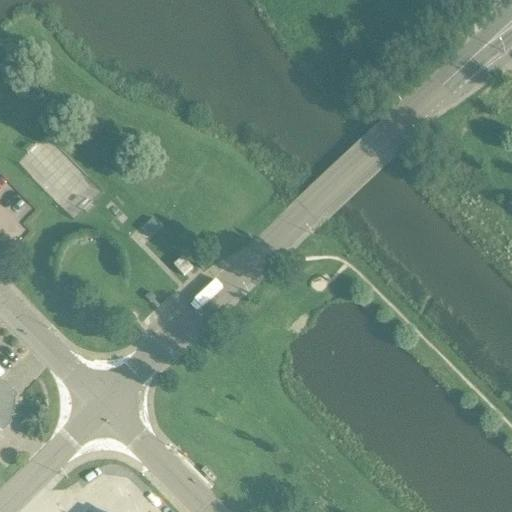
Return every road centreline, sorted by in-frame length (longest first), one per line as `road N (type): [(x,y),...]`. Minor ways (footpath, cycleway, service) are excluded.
road 1 (unclassified): [(105,404),(486,46)]
road 2 (unclassified): [(210,511),(105,404)]
road 3 (unclassified): [(0,509),(105,404)]
road 4 (unclassified): [(105,404),(0,299)]
